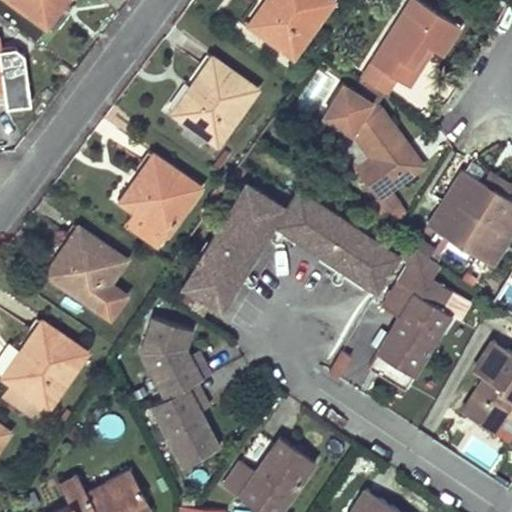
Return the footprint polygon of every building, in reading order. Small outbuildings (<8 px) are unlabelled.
[(10,0),(40,22),(56,0),(10,0)] [(45,25),(64,0),(56,0),(40,22),(45,25)] [(253,30),(272,4),(267,0),(265,0),(247,25),(253,30)] [(292,57),(332,1),(330,0),(267,0),(272,4),(253,30),(292,57)] [(424,45),(440,55),(458,26),(416,0),(409,0),(361,77),(399,100),(416,70),(410,67),(424,45)] [(416,70),(430,49),(424,45),(410,67),(416,70)] [(0,91),(3,91),(5,107),(29,104),(22,54),(13,49),(0,49),(0,91)] [(217,144),(255,88),(210,57),(190,87),(195,90),(178,117),(187,123),(217,144)] [(381,105),(343,82),(324,113),(348,127),(367,155),(353,165),(375,197),(362,206),(378,216),(399,201),(389,187),(422,164),(413,152),(408,155),(403,148),(408,144),(381,105)] [(178,117),(195,90),(190,87),(171,113),(178,117)] [(348,127),(324,113),(316,126),(334,137),(353,165),(367,155),(348,127)] [(178,136),(208,156),(217,144),(187,123),(178,136)] [(413,152),(408,144),(403,148),(408,155),(413,152)] [(157,246),(198,187),(152,154),(138,174),(142,178),(123,205),(142,217),(133,230),(157,246)] [(511,228),(511,200),(462,169),(428,225),(490,264),(511,228)] [(123,205),(142,178),(138,174),(119,202),(123,205)] [(245,182),(187,270),(224,293),(281,205),(245,182)] [(398,254),(299,188),(275,223),(376,290),(398,254)] [(124,258),(78,226),(64,246),(69,250),(50,276),(109,317),(124,294),(108,282),(124,258)] [(50,276),(69,250),(64,246),(45,273),(50,276)] [(397,317),(366,365),(404,389),(451,314),(461,320),(472,303),(433,278),(441,265),(416,249),(381,306),(397,317)] [(191,328),(153,316),(151,319),(141,351),(165,397),(196,380),(210,374),(202,358),(193,363),(188,354),(186,347),(191,328)] [(47,407),(86,351),(40,320),(18,350),(25,354),(7,380),(47,407)] [(511,353),(492,340),(473,371),(483,378),(462,411),(492,431),(511,401),(511,353)] [(339,373),(349,354),(337,348),(328,367),(339,373)] [(25,354),(18,350),(1,376),(7,380),(25,354)] [(197,350),(188,354),(193,363),(202,358),(197,350)] [(47,407),(7,380),(0,389),(0,394),(37,420),(47,407)] [(165,397),(150,404),(182,466),(219,446),(199,410),(195,401),(204,396),(196,380),(165,397)] [(204,396),(195,401),(199,410),(208,405),(204,396)] [(0,442),(8,431),(0,425),(0,442)] [(277,511),(315,459),(280,436),(256,470),(241,460),(224,484),(264,511),(277,511)] [(69,505),(54,511),(116,511),(144,498),(129,468),(83,491),(76,473),(59,482),(69,505)] [(404,511),(365,487),(348,511),(404,511)] [(144,498),(116,511),(144,511),(150,509),(144,498)]
